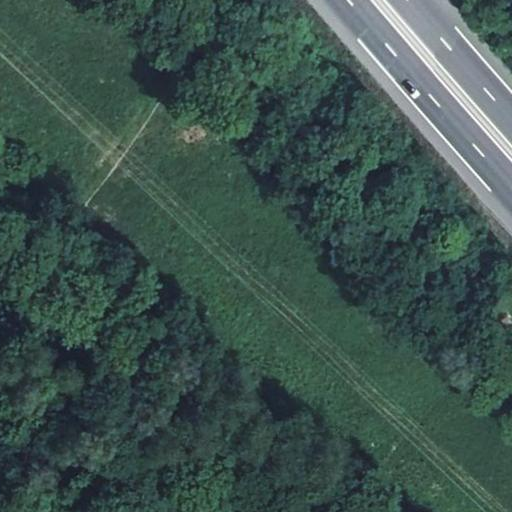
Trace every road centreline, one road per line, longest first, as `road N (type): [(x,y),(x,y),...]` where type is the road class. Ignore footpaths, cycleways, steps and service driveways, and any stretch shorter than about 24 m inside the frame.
road 1 (motorway): [(352,0),(511,183)]
road 2 (motorway): [(511,123),(407,0)]
